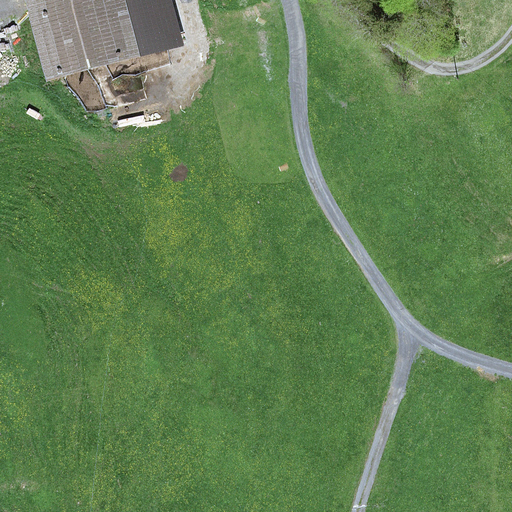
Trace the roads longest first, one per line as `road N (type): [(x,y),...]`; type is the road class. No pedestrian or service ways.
road 1 (track): [(294,0),(310,150),(410,332),(511,371)]
road 2 (track): [(410,332),(361,511)]
